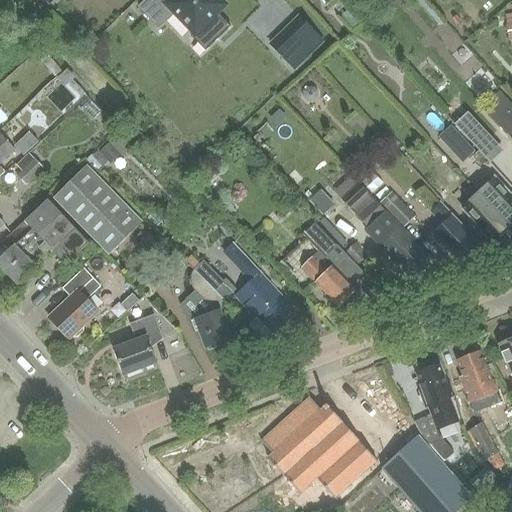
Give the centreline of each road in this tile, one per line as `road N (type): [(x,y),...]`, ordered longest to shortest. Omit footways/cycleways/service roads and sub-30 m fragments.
road 1 (tertiary): [(103,445),(142,420),(511,282)]
road 2 (tertiary): [(103,445),(0,334)]
